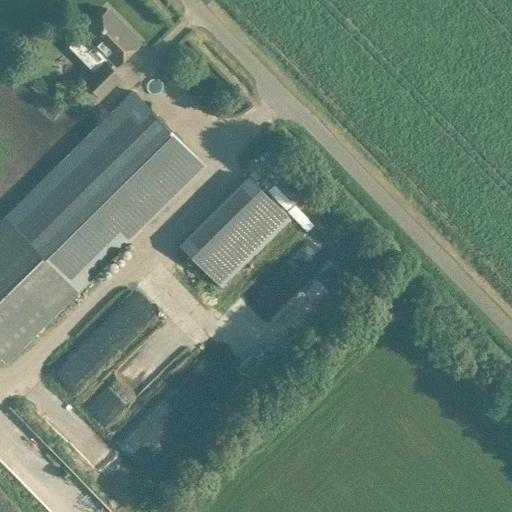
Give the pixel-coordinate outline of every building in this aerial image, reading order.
[(116,65),(124,56),(139,42),(106,9),(92,23),(84,32),(109,57),(105,61),(104,60),(84,80),(101,97),(121,77),(109,66),(113,62),(116,65)] [(72,26),(56,41),(80,67),(96,52),(72,26)] [(0,358),(3,361),(190,177),(204,163),(134,91),(0,222),(0,358)] [(220,286),(275,232),(289,218),(248,176),(178,244),(220,286)] [(261,259),(267,269),(281,261),(274,251),(261,259)] [(281,278),(301,302),(327,282),(308,257),(281,278)] [(33,371),(56,396),(123,335),(100,310),(33,371)] [(116,359),(69,407),(92,429),(138,380),(116,359)] [(103,441),(130,468),(202,397),(175,369),(103,441)]
